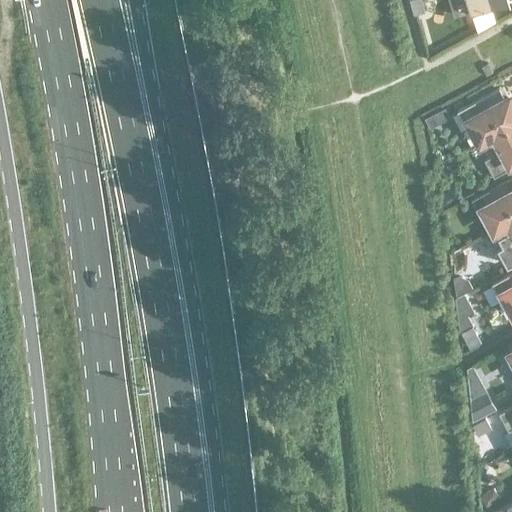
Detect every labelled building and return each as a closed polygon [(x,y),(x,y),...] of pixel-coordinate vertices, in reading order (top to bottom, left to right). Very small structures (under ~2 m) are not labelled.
[(421,0),(410,0),(415,14),(425,11),(421,0)] [(467,0),(472,13),(511,0),(467,0)] [(472,124),(481,140),(511,122),(511,100),(509,94),(504,96),(499,87),(457,109),(467,127),(472,124)] [(436,113),(427,118),(432,128),(442,123),(436,113)] [(511,122),(481,140),(489,155),(484,158),(494,176),(511,166),(511,122)] [(487,212),(495,228),(511,218),(511,175),(472,197),(481,215),(487,212)] [(456,187),(441,195),(447,205),(462,197),(456,187)] [(511,218),(495,228),(504,243),(498,246),(508,264),(511,261),(511,218)] [(511,271),(492,282),(502,300),(507,297),(511,306),(511,271)] [(459,276),(454,279),(458,295),(472,287),(467,278),(459,276)] [(471,328),(460,334),(468,349),(479,343),(471,328)] [(483,396),(469,404),(471,423),(492,411),(483,396)] [(511,427),(511,404),(499,412),(508,430),(511,427)] [(486,419),(471,426),(476,435),(490,427),(486,419)] [(493,487),(481,494),(486,503),(498,496),(493,487)] [(511,511),(511,500),(494,510),(495,511),(511,511)]
